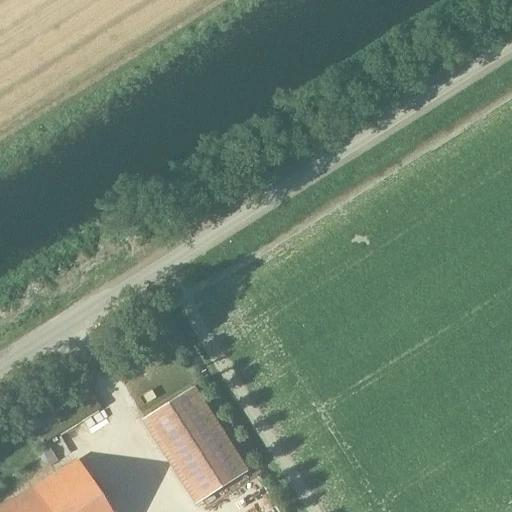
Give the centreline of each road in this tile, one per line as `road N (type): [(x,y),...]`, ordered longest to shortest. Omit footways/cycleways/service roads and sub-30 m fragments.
road 1 (unclassified): [(0,367),(511,45)]
road 2 (unknown): [(60,330),(121,417),(158,488),(161,511)]
